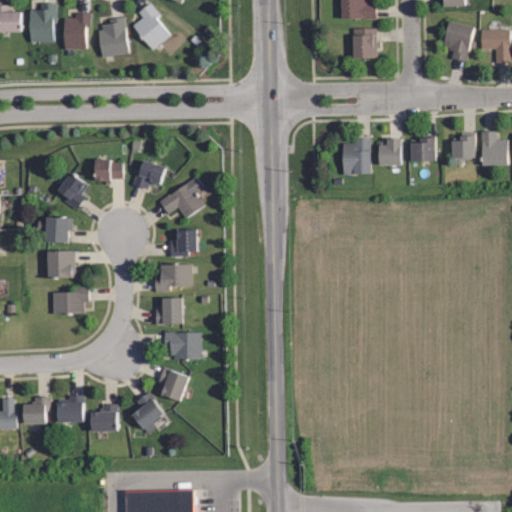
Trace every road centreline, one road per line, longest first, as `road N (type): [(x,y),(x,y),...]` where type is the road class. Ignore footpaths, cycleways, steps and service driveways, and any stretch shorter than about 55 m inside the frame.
road 1 (secondary): [(277,511),(267,0)]
road 2 (residential): [(0,105),(269,99)]
road 3 (residential): [(269,99),(511,93)]
